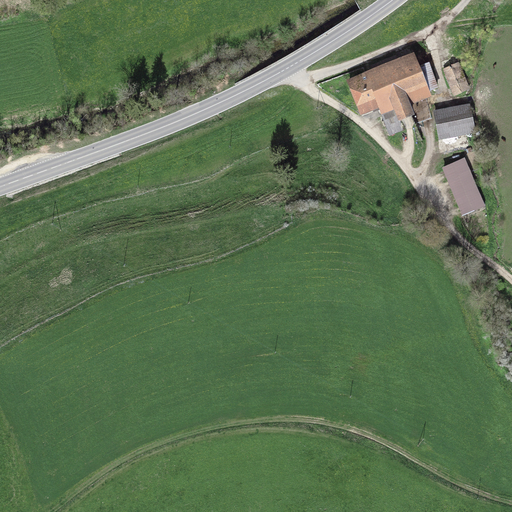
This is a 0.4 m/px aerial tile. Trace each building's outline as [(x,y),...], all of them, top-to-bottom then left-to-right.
[(367,76),(379,109),(389,134),(415,124),(405,101),(437,88),(428,65),(418,68),(414,57),(367,76)] [(458,64),(443,69),(454,95),(469,89),(458,64)] [(373,111),(379,109),(367,76),(349,83),(360,112),(372,108),(373,111)] [(435,113),(439,138),(474,131),(469,107),(435,113)] [(468,162),(446,171),(466,218),(487,209),(468,162)]
